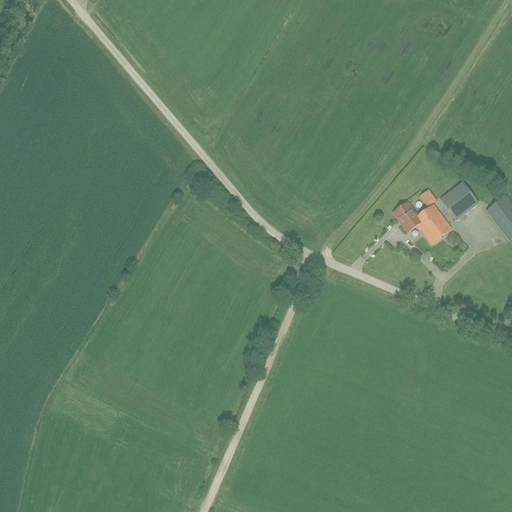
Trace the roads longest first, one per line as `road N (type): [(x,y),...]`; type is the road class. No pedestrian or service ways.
road 1 (unclassified): [(511,343),(275,234),(69,0)]
road 2 (track): [(204,511),(314,258)]
